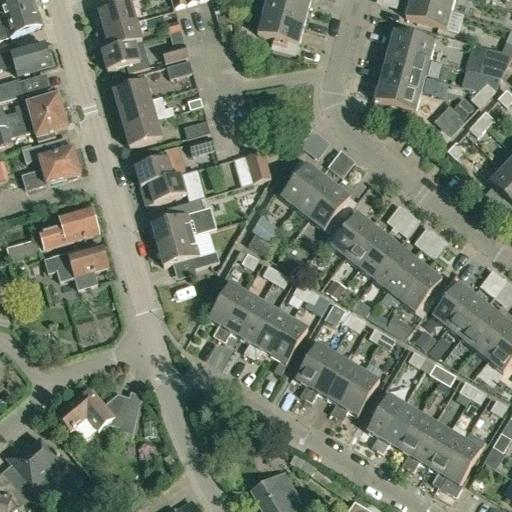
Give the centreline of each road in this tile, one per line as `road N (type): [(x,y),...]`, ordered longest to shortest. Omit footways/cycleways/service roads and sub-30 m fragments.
road 1 (residential): [(155,345),(56,0)]
road 2 (residential): [(169,391),(201,380),(419,511)]
road 3 (residential): [(511,255),(491,252),(345,132),(332,104),(336,77)]
road 4 (residential): [(222,511),(169,391)]
